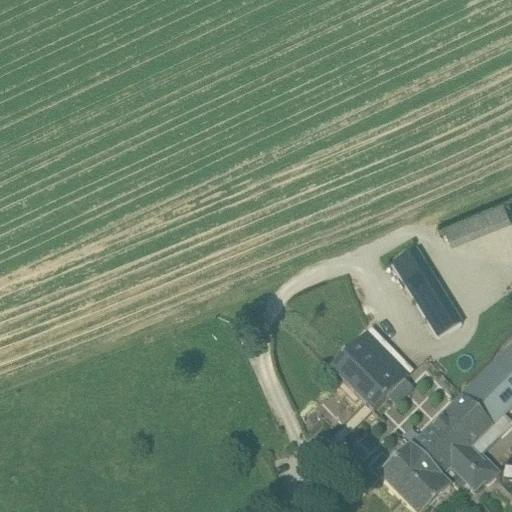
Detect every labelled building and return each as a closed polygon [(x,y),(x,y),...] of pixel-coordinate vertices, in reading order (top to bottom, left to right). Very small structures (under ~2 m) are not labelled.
[(443,224),(451,245),(511,220),(511,218),(504,199),(443,224)] [(462,324),(416,254),(395,267),(432,328),(439,339),(462,324)] [(409,377),(368,334),(331,370),(343,382),(332,393),(351,412),(362,401),(374,413),(409,377)] [(511,351),(498,365),(464,399),(479,414),(431,461),(441,471),(427,484),(430,486),(422,493),(417,487),(402,502),(411,511),(427,511),(455,486),(460,491),(466,486),(475,496),(485,486),(488,488),(498,479),(485,466),(488,462),(483,457),(511,428),(511,425),(505,418),(511,411),(511,351)] [(380,479),(402,502),(417,487),(422,493),(430,486),(427,484),(441,471),(431,461),(479,414),(464,399),(410,451),(380,479)]
